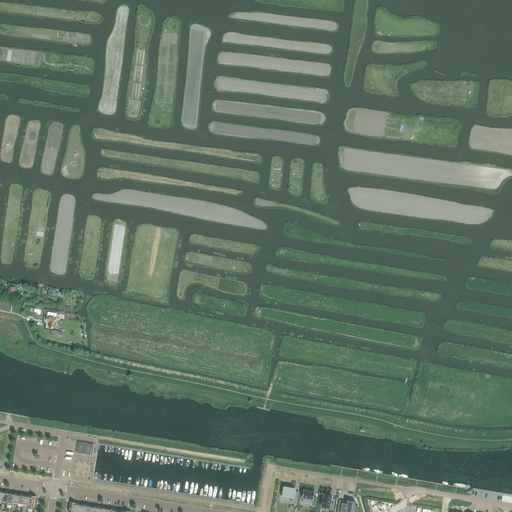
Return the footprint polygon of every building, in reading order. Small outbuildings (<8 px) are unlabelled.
[(14,296),(15,290),(16,291),(17,290),(18,285),(9,283),(8,284),(8,287),(9,287),(7,294),(14,296)] [(57,299),(58,298),(58,295),(58,293),(48,291),(48,293),(47,295),(47,296),(57,299)] [(55,323),(56,314),(48,313),(47,321),(49,322),(49,327),(53,328),(54,322),(55,323)] [(79,443),(77,453),(92,455),(93,445),(79,443)] [(284,488),(282,496),(283,497),(292,498),(291,499),(291,502),(297,503),(299,495),(295,494),(294,494),(294,489),(284,488)] [(313,497),(314,492),(304,490),(302,498),(306,498),(306,499),(310,500),(310,499),(313,499),(312,505),(316,506),(317,498),(313,497)] [(323,498),(322,504),(323,504),(322,506),(329,507),(329,510),(333,511),(334,504),(330,503),(331,495),(330,495),(330,494),(326,493),(326,494),(324,494),(324,498),(323,498)] [(348,500),(347,500),(347,503),(339,501),(337,511),(353,511),(354,511),(353,511),(356,511),(358,504),(355,504),(355,501),(355,502),(348,501),(348,500)] [(68,511),(74,511),(76,503),(71,502),(68,511)]
